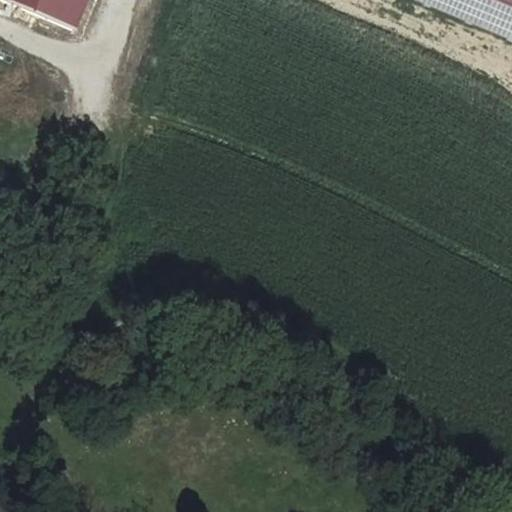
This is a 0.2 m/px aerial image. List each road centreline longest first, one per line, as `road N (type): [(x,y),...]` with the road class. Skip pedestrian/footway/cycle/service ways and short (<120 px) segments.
road 1 (track): [(0,30),(87,58),(106,49),(124,0)]
road 2 (track): [(363,0),(511,69)]
